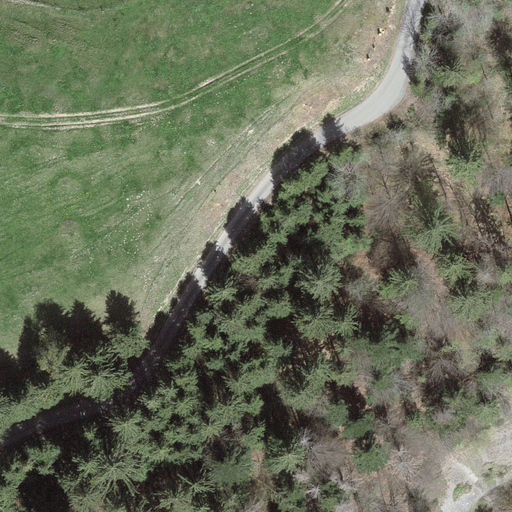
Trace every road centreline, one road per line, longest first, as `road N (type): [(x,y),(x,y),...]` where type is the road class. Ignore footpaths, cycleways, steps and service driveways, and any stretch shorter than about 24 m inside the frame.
road 1 (unclassified): [(416,0),(392,85),(277,169),(134,379),(0,441)]
road 2 (track): [(0,118),(53,120),(172,102),(307,33),(346,0)]
